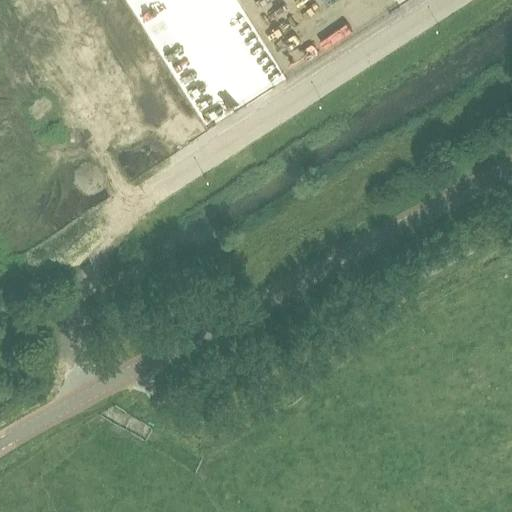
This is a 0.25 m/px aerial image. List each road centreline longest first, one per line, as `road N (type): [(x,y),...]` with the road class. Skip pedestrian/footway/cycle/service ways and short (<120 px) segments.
road 1 (tertiary): [(0,455),(94,392),(511,174)]
road 2 (unclassified): [(448,0),(207,161)]
